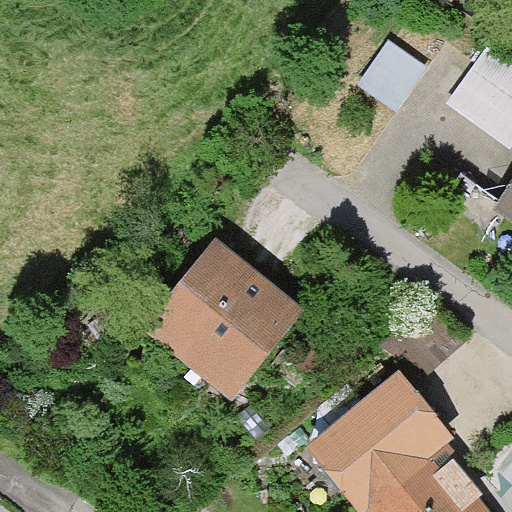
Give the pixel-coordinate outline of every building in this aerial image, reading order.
[(392,34),(362,79),(401,105),(431,60),(392,34)] [(445,110),(502,154),(511,140),(511,76),(486,57),(445,110)] [(511,192),(495,218),(511,229),(511,192)] [(208,254),(142,336),(230,405),(295,323),(208,254)] [(304,457),(347,511),(485,511),(438,452),(453,440),(405,378),(304,457)]
